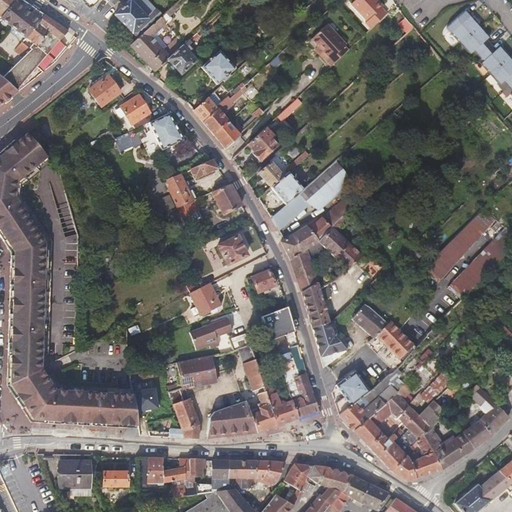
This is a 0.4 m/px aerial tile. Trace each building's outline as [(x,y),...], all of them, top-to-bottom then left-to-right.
[(0,0),(0,16),(2,18),(26,38),(44,15),(40,13),(29,5),(22,0),(0,0)] [(129,0),(116,13),(137,37),(162,14),(156,8),(147,17),(131,0),(129,0)] [(167,16),(178,7),(177,3),(181,0),(176,0),(162,14),(137,37),(129,45),(140,56),(143,59),(153,70),(166,59),(169,56),(163,49),(150,35),(169,18),(167,16)] [(382,2),(379,0),(356,0),(353,3),(366,18),(369,20),(367,22),(372,28),(388,13),(383,7),(385,6),(382,2)] [(42,59),(66,31),(57,24),(55,23),(44,15),(26,38),(33,44),(30,49),(42,59)] [(450,33),(460,44),(479,26),(470,16),(463,22),(459,16),(446,27),(451,32),(450,33)] [(321,56),(331,67),(347,51),(337,41),(338,39),(326,26),(311,41),(323,54),(321,56)] [(490,38),(479,26),(460,44),(470,55),(474,52),(478,57),(491,45),(487,41),(490,38)] [(191,41),(199,34),(196,31),(188,38),(191,41)] [(177,36),(163,49),(169,56),(182,44),(183,43),(177,36)] [(29,50),(22,42),(15,49),(22,57),(29,50)] [(188,50),(182,44),(169,56),(166,59),(180,74),(196,59),(191,54),(193,51),(190,48),(188,50)] [(495,50),(491,45),(478,57),(482,62),(480,64),(489,75),(508,57),(499,47),(495,50)] [(17,88),(35,68),(41,60),(42,59),(30,49),(29,50),(22,57),(13,65),(4,74),(16,88),(17,88)] [(222,79),(224,81),(231,75),(229,73),(235,68),(220,50),(202,66),(217,84),(222,79)] [(0,104),(4,101),(11,96),(19,90),(17,88),(16,88),(4,74),(13,65),(0,54),(0,104)] [(511,61),(508,57),(489,75),(501,88),(500,90),(502,92),(507,87),(511,83),(511,61)] [(50,67),(41,60),(35,68),(42,73),(50,67)] [(108,76),(89,91),(101,108),(120,94),(119,92),(120,88),(117,84),(114,85),(108,76)] [(235,94),(237,96),(245,88),(251,83),(249,81),(235,94)] [(262,92),(252,82),(251,83),(245,88),(247,91),(254,99),(262,92)] [(228,93),(220,85),(216,89),(223,97),(228,93)] [(233,104),(247,91),(245,88),(237,96),(233,99),(231,101),(233,104)] [(254,99),(261,106),(265,111),(273,104),(262,92),(254,99)] [(120,107),(134,129),(145,124),(148,122),(154,119),(139,95),(120,107)] [(216,106),(207,96),(192,110),(196,114),(199,116),(203,122),(221,105),(219,103),(216,106)] [(231,101),(233,99),(231,96),(221,105),(203,122),(207,126),(218,137),(232,124),(229,122),(223,115),(234,105),(233,104),(231,101)] [(254,113),(258,118),(265,111),(261,106),(254,113)] [(248,110),(245,107),(232,119),(235,122),(248,110)] [(181,140),(170,112),(154,119),(148,122),(161,150),(181,140)] [(277,125),(273,121),(265,129),(272,137),(276,133),(273,129),(277,125)] [(148,130),(145,124),(134,129),(136,135),(148,130)] [(241,134),(232,124),(218,137),(221,142),(224,144),(226,147),(241,134)] [(272,137),(265,129),(249,143),(256,151),(254,152),(262,160),(276,147),(270,140),(273,138),(272,137)] [(8,376),(8,385),(9,385),(12,383),(54,362),(53,361),(53,242),(28,195),(24,195),(25,181),(30,181),(35,177),(45,168),(16,137),(0,150),(0,233),(10,253),(11,255),(11,267),(11,288),(10,314),(10,318),(10,327),(9,339),(8,376)] [(287,167),(289,170),(292,168),(300,160),(309,153),(306,151),(287,167)] [(189,169),(193,178),(218,168),(217,165),(214,163),(211,159),(189,169)] [(259,172),(271,186),(283,175),(272,161),(259,172)] [(316,207),(343,184),(351,176),(337,161),(315,179),(304,189),(301,192),(310,203),(316,207)] [(294,170),(292,168),(289,170),(283,175),(271,186),(286,204),(301,192),(304,189),(292,173),(294,170)] [(193,200),(185,182),(180,173),(163,181),(176,208),(190,202),(193,200)] [(220,181),(222,186),(229,183),(226,178),(220,181)] [(222,213),(241,204),(239,201),(234,190),(229,183),(222,186),(211,192),(222,213)] [(323,211),(336,201),(334,199),(347,188),(343,184),(316,207),(323,211)] [(336,201),(339,204),(352,193),(347,188),(334,199),(336,201)] [(303,210),(310,203),(301,192),(286,204),(280,209),(290,221),(303,210)] [(285,249),(291,259),(307,248),(316,242),(319,240),(342,216),(358,200),(352,193),(339,204),(310,229),(307,226),(284,240),(281,241),(285,249)] [(169,194),(152,201),(157,213),(174,206),(169,194)] [(202,218),(193,200),(190,202),(176,208),(185,226),(202,218)] [(290,221),(280,209),(272,216),(272,217),(275,222),(279,230),(290,221)] [(439,279),(495,220),(483,209),(426,266),(439,279)] [(333,276),(335,278),(363,253),(338,229),(346,220),(342,216),(319,240),(326,247),(344,265),(333,276)] [(448,288),(462,302),(463,301),(475,288),(498,265),(511,250),(511,237),(505,230),(448,288)] [(218,245),(226,263),(247,254),(238,235),(218,245)] [(310,259),(326,247),(319,240),(316,242),(307,248),(310,259)] [(310,259),(307,248),(291,259),(291,260),(296,274),(297,279),(301,289),(302,291),(319,282),(310,259)] [(381,272),(380,273),(388,280),(394,274),(375,256),(370,260),(381,272)] [(274,285),(268,268),(250,276),(256,293),(274,285)] [(372,281),(379,289),(386,282),(388,280),(380,273),(372,281)] [(186,285),(190,293),(202,287),(198,279),(186,285)] [(331,321),(320,285),(319,282),(302,291),(307,308),(309,314),(313,328),(331,321)] [(220,305),(209,283),(202,287),(190,293),(196,305),(199,312),(200,315),(220,305)] [(354,288),(348,295),(353,300),(364,289),(360,286),(356,290),(354,288)] [(277,291),(282,308),(287,306),(282,289),(277,291)] [(446,290),(440,296),(445,302),(451,296),(446,290)] [(336,306),(341,312),(348,305),(352,301),(353,300),(348,295),(336,306)] [(358,307),(352,301),(348,305),(354,311),(358,307)] [(353,316),(359,322),(374,336),(389,324),(365,303),(353,316)] [(400,330),(415,312),(405,304),(391,320),(392,322),(389,324),(376,334),(401,359),(414,345),(400,330)] [(193,315),(199,312),(196,305),(190,308),(193,315)] [(290,360),(294,358),(287,335),(295,333),(287,306),(282,308),(262,315),(265,323),(268,329),(293,399),(299,418),(309,414),(319,411),(307,373),(300,376),(295,377),(290,360)] [(349,334),(359,322),(353,316),(342,327),(342,328),(349,334)] [(233,330),(229,318),(191,332),(197,349),(210,344),(211,348),(220,344),(217,335),(233,330)] [(335,334),(331,321),(313,328),(317,340),(317,342),(322,357),(348,348),(347,348),(335,334)] [(349,334),(342,328),(335,333),(335,334),(347,348),(350,345),(352,338),(349,334)] [(249,344),(244,331),(229,337),(233,349),(249,344)] [(511,339),(503,331),(499,335),(511,347),(511,345),(511,339)] [(401,359),(376,334),(374,336),(367,341),(393,367),(401,359)] [(240,354),(243,363),(255,359),(249,344),(233,349),(231,350),(229,350),(231,356),(240,354)] [(322,357),(325,368),(348,350),(348,348),(322,357)] [(185,388),(191,386),(217,380),(211,355),(179,362),(185,387),(185,388)] [(300,376),(294,358),(290,360),(295,377),(300,376)] [(255,359),(243,363),(253,390),(265,386),(260,373),(255,359)] [(20,395),(17,397),(20,403),(23,408),(26,406),(35,419),(48,420),(49,424),(61,424),(61,421),(77,422),(78,425),(90,426),(90,423),(106,424),(106,427),(118,428),(120,425),(128,425),(139,426),(133,379),(62,375),(54,362),(12,383),(20,395)] [(398,375),(407,384),(407,383),(417,373),(408,364),(398,375)] [(262,372),(260,373),(265,386),(266,391),(278,424),(299,418),(293,399),(280,404),(271,380),(266,382),(262,372)] [(345,397),(336,404),(340,415),(361,398),(370,391),(357,372),(337,385),(345,397)] [(387,385),(397,394),(403,387),(407,384),(398,375),(387,385)] [(462,376),(456,381),(466,393),(472,388),(462,376)] [(385,384),(383,381),(376,387),(378,389),(385,384)] [(450,396),(456,401),(459,398),(460,400),(466,393),(456,381),(442,395),(446,399),(450,396)] [(20,395),(12,383),(9,385),(17,397),(20,395)] [(412,406),(407,401),(415,391),(407,383),(407,384),(403,387),(397,394),(392,399),(391,400),(355,431),(359,435),(361,438),(369,447),(384,433),(388,438),(402,425),(405,423),(400,417),(412,406)] [(194,396),(191,386),(185,388),(185,387),(169,391),(173,403),(194,396)] [(383,395),(378,389),(376,387),(370,391),(361,398),(363,401),(358,405),(364,411),(383,395)] [(471,397),(486,413),(493,405),(494,405),(495,403),(479,387),(471,397)] [(261,410),(251,414),(257,431),(257,432),(278,424),(266,391),(259,393),(262,403),(259,404),(261,410)] [(363,401),(361,398),(340,415),(355,431),(391,400),(392,399),(386,393),(383,395),(364,411),(358,405),(363,401)] [(424,398),(422,395),(412,406),(400,417),(405,423),(416,435),(408,443),(411,447),(417,442),(424,435),(431,428),(432,427),(431,426),(422,416),(418,412),(421,409),(417,406),(424,398)] [(170,432),(170,438),(188,439),(198,439),(202,421),(194,396),(173,403),(181,429),(181,432),(170,432)] [(467,406),(465,405),(460,400),(459,398),(456,401),(444,413),(452,421),(467,406)] [(208,439),(257,431),(251,414),(246,400),(243,401),(217,410),(212,418),(208,439)] [(439,409),(434,403),(422,416),(431,426),(435,421),(434,419),(437,417),(435,414),(439,409)] [(506,415),(493,405),(486,413),(478,421),(490,435),(493,432),(501,424),(508,417),(506,415)] [(26,406),(23,408),(32,423),(49,424),(48,420),(35,419),(26,406)] [(478,421),(464,432),(474,448),(480,443),(490,435),(478,421)] [(407,430),(402,425),(388,438),(384,433),(369,447),(383,461),(397,448),(393,443),(398,437),(399,438),(407,430)] [(441,444),(431,428),(424,435),(434,452),(442,469),(459,457),(462,456),(474,448),(464,432),(454,439),(452,436),(441,444)] [(426,455),(413,460),(415,479),(428,474),(442,469),(434,452),(424,435),(417,442),(426,455)] [(405,480),(415,479),(413,460),(411,447),(404,454),(397,448),(383,461),(383,462),(390,469),(394,472),(405,480)] [(149,483),(165,482),(164,479),(164,475),(164,471),(164,459),(139,458),(139,479),(139,488),(150,488),(149,483)] [(165,482),(185,480),(190,479),(190,478),(190,459),(179,459),(179,468),(164,471),(164,475),(164,479),(165,482)] [(196,477),(202,476),(203,468),(204,468),(204,460),(190,459),(190,478),(193,477),(193,480),(196,480),(196,477)] [(213,478),(231,478),(230,460),(212,460),(213,478)] [(253,479),(257,479),(257,461),(230,460),(231,478),(241,478),(242,489),(253,488),(253,479)] [(511,460),(499,471),(511,485),(511,484),(511,483),(511,460)] [(76,486),(91,486),(91,473),(91,462),(60,461),(59,485),(76,486)] [(272,480),(269,487),(272,486),(277,482),(286,463),(269,461),(257,461),(257,479),(263,479),(272,480)] [(294,493),(288,503),(293,506),(302,491),(308,478),(309,478),(313,470),(313,469),(313,468),(313,467),(312,466),(312,465),(299,464),(294,464),(283,482),(297,490),(295,493),(294,493)] [(322,511),(353,475),(346,473),(328,467),(312,465),(312,466),(313,467),(313,468),(313,469),(313,470),(309,478),(314,481),(317,484),(328,488),(322,496),(320,495),(306,511),(322,511)] [(111,485),(127,485),(127,471),(102,470),(102,485),(107,485),(107,486),(107,487),(111,487),(111,485)] [(476,511),(506,488),(510,492),(511,489),(511,484),(511,485),(499,471),(480,486),(478,484),(455,502),(463,511),(476,511)] [(377,509),(389,493),(372,484),(353,475),(322,511),(336,511),(339,509),(350,496),(377,509)] [(214,484),(195,483),(193,483),(193,488),(187,489),(187,495),(191,494),(199,494),(211,492),(215,492),(217,492),(218,492),(232,490),(231,483),(214,484)] [(170,490),(171,497),(181,496),(187,495),(187,489),(187,488),(170,490)] [(256,511),(257,511),(243,501),(236,490),(235,490),(233,490),(232,490),(218,492),(217,492),(202,501),(184,511),(256,511)] [(288,503),(275,495),(270,502),(266,507),(261,511),(286,511),(290,509),(293,506),(288,503)] [(415,511),(405,505),(396,498),(387,508),(383,511),(415,511)]
